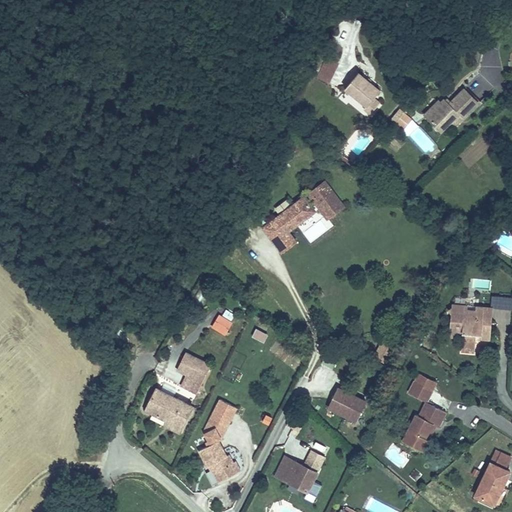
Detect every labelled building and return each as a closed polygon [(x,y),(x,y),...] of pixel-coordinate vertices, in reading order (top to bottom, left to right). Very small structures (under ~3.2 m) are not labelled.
[(363,102),(370,93),(376,88),(354,70),(342,83),(363,102)] [(458,113),(463,119),(478,104),(464,89),(450,103),(444,98),(440,102),(437,99),(424,113),(440,130),(450,121),(458,113)] [(377,100),(370,93),(363,102),(361,105),(368,110),(377,100)] [(401,129),(412,115),(397,104),(386,118),(401,129)] [(456,126),(463,119),(458,113),(450,121),(456,126)] [(296,182),(305,192),(307,196),(319,210),(332,200),(309,172),(296,182)] [(303,200),(300,196),(292,186),(265,207),(278,222),(304,202),(303,200)] [(286,232),(278,222),(265,207),(253,217),(273,243),(286,232)] [(489,290),(490,280),(475,278),(474,289),(489,290)] [(464,338),(471,340),(474,331),(487,334),(494,303),(478,300),(477,306),(467,305),(468,300),(454,298),(453,302),(446,303),(452,311),(449,323),(462,326),(459,333),(464,338)] [(224,333),(235,313),(222,306),(211,326),(224,333)] [(448,331),(459,333),(462,326),(449,323),(448,331)] [(256,326),(252,334),(263,341),(268,332),(256,326)] [(469,348),(471,340),(464,338),(459,333),(458,343),(469,348)] [(169,363),(194,375),(203,358),(177,346),(169,363)] [(413,370),(430,379),(434,372),(417,362),(413,370)] [(406,381),(424,391),(430,379),(413,370),(406,381)] [(159,411),(173,419),(183,400),(147,381),(135,404),(157,415),(159,411)] [(357,420),(367,397),(336,384),(326,407),(357,420)] [(414,403),(400,429),(414,437),(427,411),(430,413),(436,415),(443,401),(424,391),(417,405),(414,403)] [(210,419),(216,430),(234,420),(228,409),(210,419)] [(170,428),(173,419),(159,411),(157,415),(154,420),(170,428)] [(430,413),(427,411),(414,437),(417,438),(430,413)] [(210,434),(216,430),(210,419),(203,424),(210,434)] [(210,434),(193,444),(201,458),(203,457),(214,475),(235,463),(230,455),(226,457),(221,447),(218,449),(210,434)] [(281,451),(272,471),(281,475),(291,455),(281,451)] [(468,490),(487,499),(504,464),(484,454),(468,490)] [(291,455),(281,475),(305,486),(314,466),(291,455)] [(331,511),(356,511),(357,510),(337,500),(331,511)]
